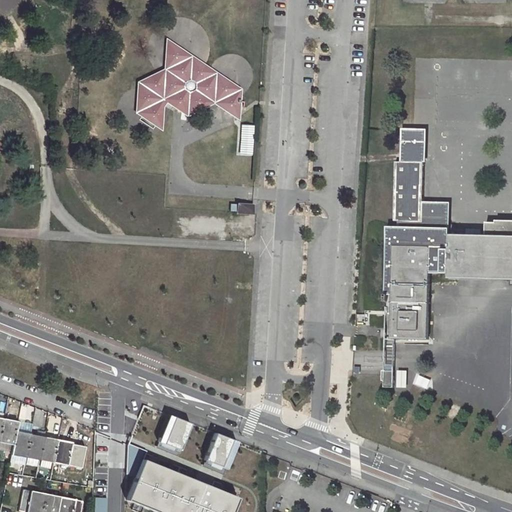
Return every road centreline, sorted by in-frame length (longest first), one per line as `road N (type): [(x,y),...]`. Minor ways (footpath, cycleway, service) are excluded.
road 1 (secondary): [(486,506),(132,370)]
road 2 (secondary): [(226,422),(457,511)]
road 3 (secondary): [(132,370),(0,318)]
road 4 (secondary): [(0,335),(127,384)]
road 5 (residential): [(118,425),(206,458),(226,422)]
road 6 (residential): [(0,382),(118,425)]
